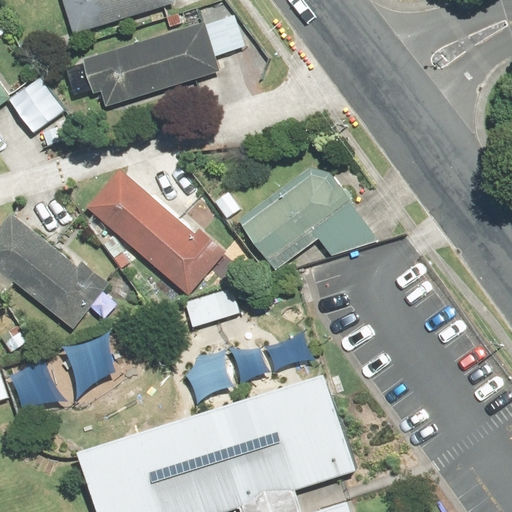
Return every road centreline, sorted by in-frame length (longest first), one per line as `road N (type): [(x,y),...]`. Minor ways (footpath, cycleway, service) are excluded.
road 1 (residential): [(0,194),(384,78)]
road 2 (tertiary): [(384,78),(511,263)]
road 3 (residential): [(511,22),(384,78)]
